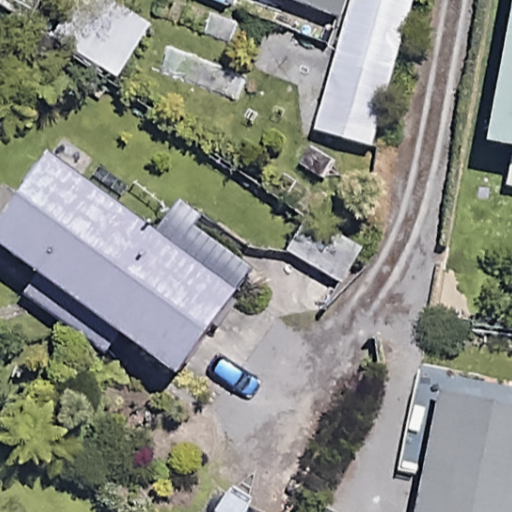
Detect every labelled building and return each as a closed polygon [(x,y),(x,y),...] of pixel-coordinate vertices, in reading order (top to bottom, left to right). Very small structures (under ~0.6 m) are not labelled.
[(150,23),(110,0),(68,0),(48,36),(118,78),(150,23)] [(394,0),(318,0),(297,65),(365,87),(394,0)] [(511,0),(499,0),(485,92),(511,95),(511,0)] [(214,238),(21,94),(0,122),(0,205),(153,319),(214,238)] [(354,261),(292,217),(259,263),(320,307),(354,261)] [(493,511),(511,429),(511,348),(431,330),(393,499),(449,511),(493,511)]
